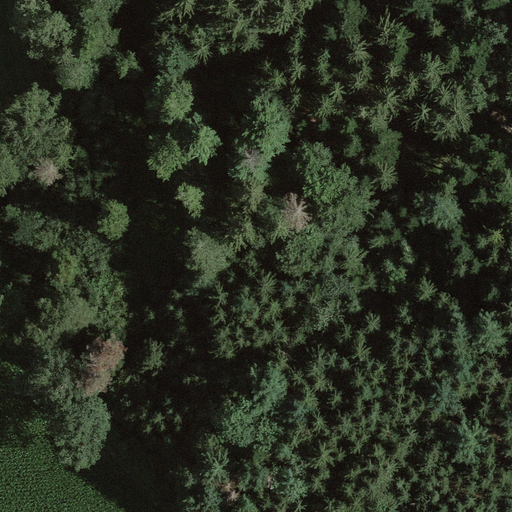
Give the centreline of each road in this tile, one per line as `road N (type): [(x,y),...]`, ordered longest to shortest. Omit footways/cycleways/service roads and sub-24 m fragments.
road 1 (track): [(0,301),(142,495),(166,511)]
road 2 (track): [(511,132),(362,0)]
